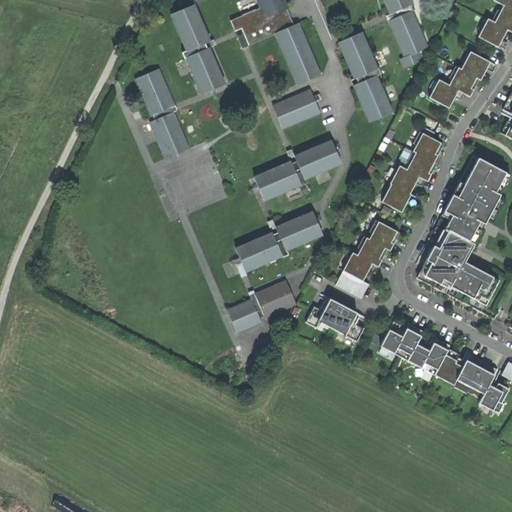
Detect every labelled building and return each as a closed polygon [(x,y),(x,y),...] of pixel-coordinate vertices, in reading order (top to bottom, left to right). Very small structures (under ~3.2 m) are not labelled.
[(296,85),(320,75),(298,23),(293,25),(286,8),(287,8),(284,0),(256,0),(260,8),(231,21),(235,31),(210,42),(194,5),(171,14),(186,51),(182,53),(184,59),(185,58),(201,95),(174,106),(160,69),(136,79),(151,116),(153,115),(155,120),(150,122),(165,158),(189,149),(173,113),(218,95),(215,89),(225,85),(209,48),(238,36),(267,107),(277,130),(291,161),(253,177),(258,187),(254,189),(271,232),(234,248),(238,257),(233,259),(250,299),(227,309),(236,332),(260,321),(258,316),(263,314),(264,316),(294,302),(284,280),(254,293),(244,270),(280,254),(281,255),(287,252),(285,248),(321,233),(311,211),(275,226),(264,201),(300,184),(301,186),(306,184),(304,178),(341,162),(330,140),(294,156),(282,128),(318,113),(309,90),(272,105),(249,45),(275,34),(296,85)] [(337,42),(354,79),(356,78),(358,83),(353,85),(368,121),(391,112),(376,75),(381,73),(378,66),(376,67),(361,32),(389,20),(404,56),(401,58),(405,67),(421,59),(418,50),(427,47),(412,10),(410,11),(408,6),(413,4),(411,0),(383,0),(390,14),(346,33),(347,37),(337,42)] [(511,0),(494,0),(494,1),(504,7),(495,23),(488,20),(479,38),(498,48),(503,39),(507,31),(511,33),(511,0)] [(490,63),(471,53),(462,70),(459,69),(450,86),(439,81),(430,98),(449,108),(454,100),(455,98),(458,91),(464,95),(470,98),(474,91),(471,89),(477,79),(479,80),(481,81),(485,73),(487,70),(490,63)] [(496,66),(490,63),(487,70),(493,73),(496,66)] [(475,87),(479,80),(477,79),(471,89),(474,91),(475,87)] [(461,101),(464,95),(458,91),(455,98),(461,101)] [(402,158),(409,161),(422,132),(415,128),(402,158)] [(441,144),(423,135),(413,152),(416,154),(407,171),(400,167),(390,185),(392,186),(383,203),(402,213),(407,204),(408,202),(412,195),(411,194),(415,186),(416,184),(419,177),(425,181),(428,182),(431,176),(429,174),(435,163),(438,157),(435,155),(441,144)] [(444,146),(441,144),(435,155),(438,157),(439,154),(444,146)] [(475,157),(453,196),(458,198),(479,159),(475,157)] [(506,174),(479,159),(458,198),(453,196),(445,212),(453,216),(446,230),(449,232),(474,246),(485,226),(489,217),(499,199),(501,196),(496,193),(506,174)] [(437,164),(435,163),(429,174),(431,176),(433,172),(437,164)] [(511,176),(506,174),(496,193),(501,196),(511,176)] [(422,187),(425,181),(419,177),(416,184),(422,187)] [(417,197),(412,195),(408,202),(413,205),(417,197)] [(504,202),(499,199),(489,217),(494,220),(504,202)] [(445,212),(428,244),(435,247),(439,250),(449,232),(446,230),(453,216),(445,212)] [(376,221),(370,234),(373,235),(379,223),(376,221)] [(397,232),(379,223),(373,235),(370,240),(367,239),(361,251),(358,256),(354,254),(344,272),(363,282),(368,273),(369,271),(372,264),(378,268),(382,260),(379,259),(385,249),(387,250),(390,252),(394,245),(391,243),(397,232)] [(400,234),(397,232),(391,243),(394,245),(396,241),(400,234)] [(467,259),(474,246),(449,232),(439,250),(435,247),(427,261),(432,264),(425,277),(433,281),(441,286),(444,280),(453,285),(452,287),(459,291),(470,297),(474,299),(480,289),(486,293),(494,278),(465,263),(467,259)] [(358,250),(361,251),(367,239),(365,237),(358,250)] [(417,264),(424,268),(427,261),(435,247),(428,244),(417,264)] [(420,274),(425,277),(432,264),(427,261),(424,268),(420,274)] [(320,264),(316,270),(321,273),(325,267),(320,264)] [(375,274),(378,268),(372,264),(369,271),(375,274)] [(369,285),(363,282),(344,272),(336,286),(362,299),(369,285)] [(500,282),(494,278),(486,293),(480,289),(474,299),(487,306),(500,282)] [(444,280),(441,286),(450,290),(452,287),(453,285),(444,280)] [(430,286),(438,290),(441,286),(433,281),(430,286)] [(438,290),(448,295),(450,290),(441,286),(438,290)] [(448,295),(454,299),(459,291),(452,287),(450,290),(448,295)] [(318,329),(321,323),(319,322),(330,300),(321,295),(320,298),(325,301),(323,305),(320,310),(315,308),(307,323),(318,329)] [(483,314),(487,306),(474,299),(470,297),(466,305),(483,314)] [(357,314),(330,300),(319,322),(321,323),(345,336),(357,314)] [(366,319),(357,314),(345,336),(358,343),(364,329),(356,325),(358,322),(359,319),(365,322),(366,319)] [(394,323),(390,331),(403,338),(407,330),(409,325),(410,323),(407,321),(404,328),(402,327),(394,323)] [(409,325),(407,330),(421,337),(423,332),(409,325)] [(407,330),(403,338),(397,349),(411,356),(417,345),(421,337),(407,330)] [(381,347),(394,354),(397,349),(403,338),(390,331),(381,347)] [(429,341),(421,337),(417,345),(430,352),(434,344),(437,340),(438,338),(434,336),(431,342),(429,341)] [(450,347),(437,340),(434,344),(448,351),(449,350),(450,347)] [(448,351),(434,344),(430,352),(424,364),(438,371),(445,356),(448,351)] [(430,352),(417,345),(411,356),(408,361),(422,368),(424,364),(430,352)] [(408,361),(411,356),(397,349),(394,354),(408,361)] [(460,356),(449,350),(448,351),(445,356),(457,362),(456,364),(463,368),(467,362),(470,356),(471,354),(468,352),(463,360),(461,359),(459,358),(460,356)] [(457,362),(445,356),(438,371),(435,375),(454,386),(457,381),(463,368),(456,364),(457,362)] [(497,370),(470,356),(467,362),(494,376),(497,370)] [(494,376),(467,362),(463,368),(457,381),(484,395),(489,386),(494,376)] [(435,375),(438,371),(424,364),(422,368),(435,375)] [(511,365),(509,364),(503,376),(511,380),(511,365)] [(497,369),(497,370),(494,376),(489,386),(496,389),(498,384),(495,383),(502,371),(499,370),(497,369)] [(454,386),(481,399),(484,395),(457,381),(454,386)] [(509,390),(498,384),(496,389),(502,393),(497,402),(501,404),(509,390)] [(496,389),(489,386),(484,395),(481,399),(479,404),(493,411),(497,402),(502,393),(496,389)] [(504,405),(501,404),(497,402),(493,411),(499,414),(504,405)]
